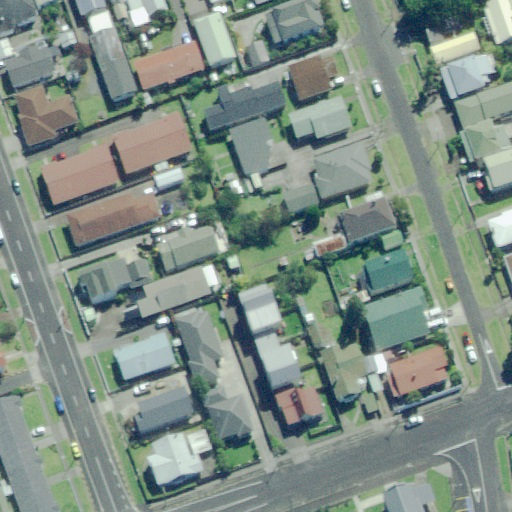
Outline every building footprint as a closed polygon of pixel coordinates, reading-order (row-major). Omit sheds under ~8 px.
[(37,22),(29,0),(0,0),(0,39),(14,35),(12,31),(37,22)] [(57,4),(56,0),(34,0),(37,10),(57,4)] [(105,13),(100,0),(74,0),(81,21),(105,13)] [(108,0),(110,6),(125,1),(126,7),(112,12),(117,26),(127,23),(130,33),(149,26),(147,22),(166,15),(160,0),(108,0)] [(272,3),(271,0),(252,0),(255,9),(272,3)] [(511,3),(508,5),(507,1),(478,12),(488,37),(491,36),(496,50),(511,43),(511,3)] [(325,33),(313,2),(265,19),(276,51),(325,33)] [(136,97),(107,16),(86,24),(92,41),(87,42),(110,106),(136,97)] [(235,62),(219,17),(193,26),(209,71),(235,62)] [(76,48),(72,36),(59,40),(62,52),(76,48)] [(479,54),(473,38),(430,54),(436,70),(479,54)] [(0,63),(12,59),(7,44),(0,46),(0,63)] [(269,64),(262,46),(240,54),(246,72),(269,64)] [(56,77),(45,47),(20,56),(22,61),(3,68),(12,93),(56,77)] [(203,74),(194,47),(133,68),(142,96),(203,74)] [(497,76),(492,59),(441,76),(451,105),(484,94),(480,82),(497,76)] [(338,79),(332,62),(320,66),(318,62),(289,72),(300,105),(331,94),(327,83),(338,79)] [(286,109),(278,87),(252,96),(251,94),(232,101),(229,93),(218,96),(223,110),(205,117),(212,136),(286,109)] [(511,115),(511,88),(454,109),(462,133),(511,115)] [(47,107),(42,91),(13,100),(29,150),(56,142),(54,134),(78,127),(69,100),(47,107)] [(351,132),(341,102),(289,121),(297,143),(315,137),(317,143),(351,132)] [(511,141),(511,118),(500,123),(503,132),(494,135),(491,128),(461,138),(472,167),(511,153),(507,143),(511,141)] [(192,155),(179,119),(126,138),(114,142),(127,178),(192,155)] [(250,178),(255,192),(262,190),(257,175),(274,169),(266,146),(272,144),(265,123),(230,136),(245,179),(250,178)] [(368,176),(371,175),(362,148),(312,164),(317,178),(314,179),(323,204),(372,187),(368,176)] [(118,186),(105,150),(42,173),(55,210),(118,186)] [(493,196),(511,189),(511,156),(483,167),(487,178),(483,179),(487,189),(490,188),(493,196)] [(184,183),(180,172),(154,181),(158,192),(184,183)] [(224,187),(239,182),(236,175),(222,180),(224,187)] [(239,182),(224,187),(229,202),(244,197),(239,182)] [(318,209),(312,190),(284,198),(290,217),(318,209)] [(317,261),(318,263),(346,254),(346,251),(353,249),(396,233),(382,195),(364,202),(368,212),(339,223),(344,237),(302,251),(306,265),(317,261)] [(161,222),(153,199),(134,205),(132,198),(66,221),(77,252),(161,222)] [(511,247),(511,216),(487,225),(497,253),(511,247)] [(219,256),(210,230),(178,242),(177,240),(156,248),(166,275),(219,256)] [(403,246),(399,236),(381,242),(385,252),(403,246)] [(414,284),(405,257),(362,271),(371,299),(414,284)] [(117,299),(115,294),(129,289),(130,294),(152,287),(145,265),(127,272),(124,265),(81,279),(90,308),(117,299)] [(210,298),(201,271),(142,292),(147,305),(135,309),(140,323),(210,298)] [(254,345),(274,338),(273,336),(282,333),(267,291),(238,301),(254,345)] [(340,303),(344,314),(369,305),(366,294),(340,303)] [(429,317),(421,294),(363,314),(368,329),(371,328),(380,355),(430,338),(424,319),(429,317)] [(305,299),(295,303),(305,326),(314,322),(305,299)] [(224,362),(208,318),(199,321),(197,315),(175,323),(191,366),(188,367),(197,390),(219,383),(213,365),(224,362)] [(323,329),(308,334),(314,352),(329,347),(323,329)] [(261,365),(262,369),(273,399),(293,392),(302,389),(290,354),(281,358),(274,338),(254,345),(261,365)] [(174,368),(164,339),(115,356),(125,385),(174,368)] [(365,384),(367,384),(373,398),(382,394),(376,378),(387,375),(381,357),(360,364),(355,348),(322,360),(338,406),(362,398),(361,395),(361,394),(362,394),(363,394),(363,393),(364,392),(365,391),(365,390),(365,389),(366,389),(366,388),(366,387),(366,386),(366,385),(365,384)] [(447,372),(440,354),(391,372),(394,381),(387,384),(394,405),(448,385),(443,374),(447,372)] [(191,382),(186,369),(163,376),(168,390),(191,382)] [(228,405),(223,390),(202,397),(219,446),(237,440),(238,442),(255,436),(242,400),(228,405)] [(276,406),(278,413),(281,412),(288,431),(323,418),(313,392),(295,399),(293,392),(273,399),(276,406)] [(54,511),(13,397),(0,401),(0,456),(20,511),(54,511)] [(161,414),(155,397),(125,408),(138,443),(181,427),(175,409),(161,414)] [(378,413),(372,397),(362,400),(368,417),(378,413)] [(210,453),(204,435),(187,441),(194,459),(210,453)] [(190,463),(182,441),(152,451),(156,461),(148,464),(158,492),(203,476),(197,460),(190,463)] [(409,511),(402,492),(370,505),(373,511),(409,511)]
